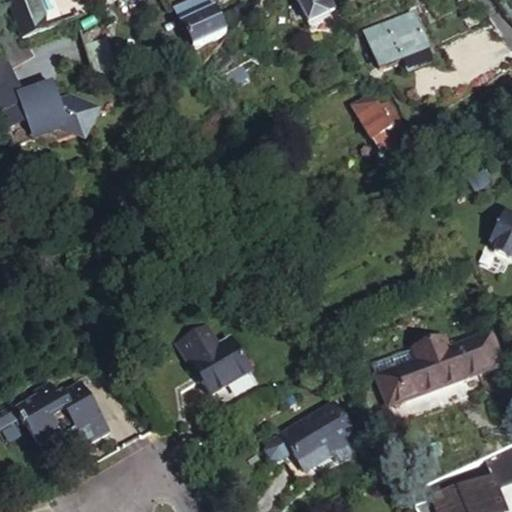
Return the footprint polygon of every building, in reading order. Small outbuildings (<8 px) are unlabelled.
[(9,0),(24,37),(47,29),(47,26),(36,0),(9,0)] [(175,18),(193,52),(228,34),(212,0),(175,18)] [(342,24),(330,0),(296,0),(309,29),(331,20),(334,27),(342,24)] [(383,71),(432,53),(419,15),(369,33),(383,71)] [(97,75),(114,68),(103,40),(86,46),(97,75)] [(0,127),(8,148),(51,130),(55,139),(71,133),(82,139),(98,109),(51,88),(49,83),(43,85),(37,89),(32,93),(29,98),(18,93),(4,65),(2,63),(0,62),(0,127)] [(403,121),(390,98),(375,106),(369,96),(356,104),(361,114),(358,117),(368,135),(381,153),(397,142),(389,129),(393,126),(396,131),(401,128),(399,124),(403,121)] [(298,163),(311,157),(307,148),(294,156),(298,163)] [(264,170),(275,195),(286,190),(273,165),(264,170)] [(511,229),(506,229),(504,242),(501,241),(499,243),(498,246),(499,251),(503,252),(500,265),(507,266),(506,272),(511,273),(511,229)] [(211,328),(183,344),(194,363),(222,348),(211,328)] [(410,351),(415,360),(417,366),(395,377),(407,403),(415,419),(482,385),(474,369),(495,359),(480,329),(443,348),(437,337),(410,351)] [(215,399),(255,376),(234,341),(222,348),(194,363),(215,399)] [(417,366),(415,360),(380,377),(395,408),(407,403),(395,377),(417,366)] [(96,424),(109,417),(86,377),(63,390),(56,377),(38,386),(41,391),(20,404),(16,397),(0,405),(0,422),(3,428),(20,419),(22,422),(28,419),(43,444),(64,432),(78,424),(82,432),(96,424)] [(318,455),(326,451),(328,450),(355,435),(336,402),(281,432),(304,473),(322,463),(318,455)] [(117,430),(109,417),(96,424),(104,437),(117,430)] [(78,424),(64,432),(69,440),(82,432),(78,424)] [(355,435),(328,450),(333,460),(338,462),(362,449),(355,435)] [(331,459),(326,451),(318,455),(322,463),(331,459)]
